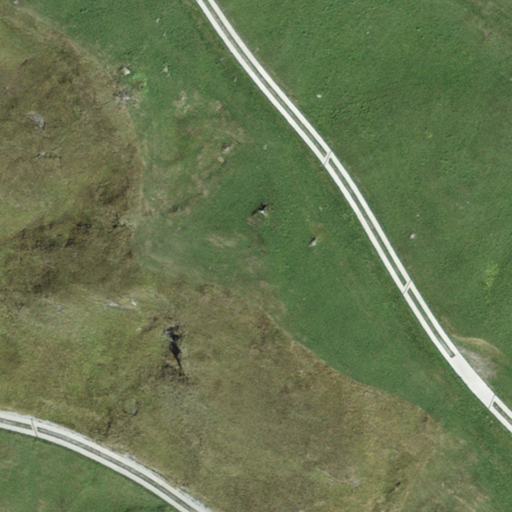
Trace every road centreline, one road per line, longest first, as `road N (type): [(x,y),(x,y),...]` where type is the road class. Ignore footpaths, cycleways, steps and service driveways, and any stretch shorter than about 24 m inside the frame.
road 1 (track): [(207,0),(359,199),(452,353),(511,421)]
road 2 (track): [(185,511),(117,464),(0,422)]
